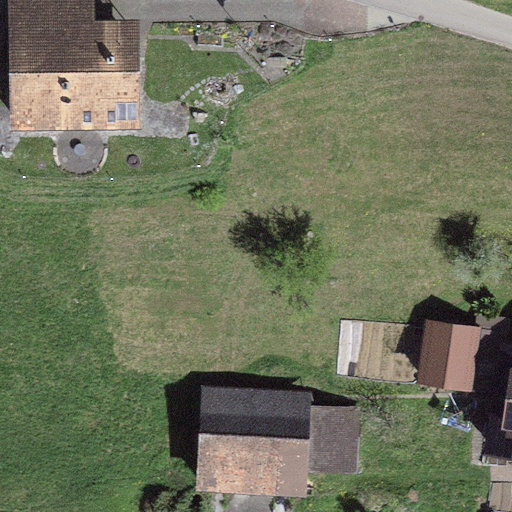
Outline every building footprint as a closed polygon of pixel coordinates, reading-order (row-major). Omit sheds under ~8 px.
[(18,0),(21,124),(131,122),(129,38),(111,39),(111,24),(82,24),(81,0),(18,0)] [(476,313),(474,332),(466,383),(466,389),(500,393),(506,345),(510,318),(476,313)] [(474,332),(429,326),(422,377),(466,383),(474,332)] [(511,346),(506,345),(500,393),(491,448),(511,450),(511,346)] [(355,403),(207,395),(202,482),(299,487),(300,462),(352,464),(355,403)]
